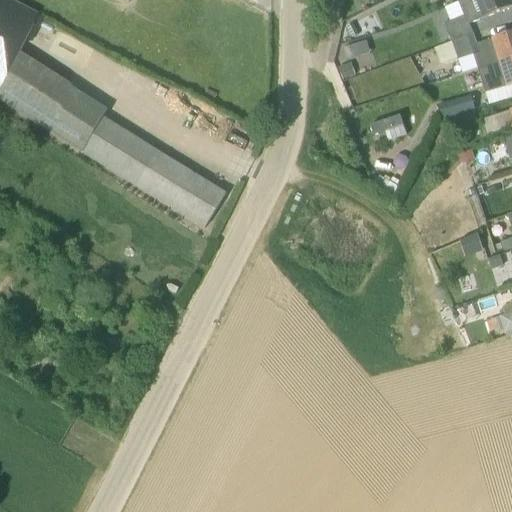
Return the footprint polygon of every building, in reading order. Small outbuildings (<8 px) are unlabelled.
[(0,0),(0,88),(37,16),(4,0),(0,0)] [(435,49),(474,35),(470,24),(486,18),(511,8),(511,7),(509,0),(467,0),(459,3),(464,16),(452,20),(456,29),(446,33),(450,43),(435,49)] [(347,27),(352,38),(359,35),(353,24),(347,27)] [(478,71),(511,60),(511,34),(494,40),(478,45),(474,35),(435,49),(442,66),(474,57),(478,71)] [(511,60),(478,71),(485,95),(511,86),(511,60)] [(356,76),(351,63),(337,69),(342,81),(356,76)] [(439,108),(447,119),(466,114),(462,102),(439,108)] [(511,111),(482,120),(487,136),(511,128),(511,111)] [(451,133),(452,132),(478,125),(474,112),(448,120),(451,133)] [(205,230),(227,195),(104,119),(82,153),(205,230)] [(462,154),(462,156),(464,163),(475,160),(472,151),(467,153),(462,154)] [(395,191),(387,186),(384,192),(392,197),(395,191)] [(511,186),(482,196),(490,222),(510,216),(505,201),(511,198),(511,186)] [(479,236),(460,241),(465,258),(484,252),(479,236)] [(511,239),(500,243),(501,244),(503,252),(504,255),(511,252),(511,239)] [(503,252),(501,244),(494,246),(497,254),(503,252)] [(500,257),(489,260),(492,271),(503,267),(500,257)]
